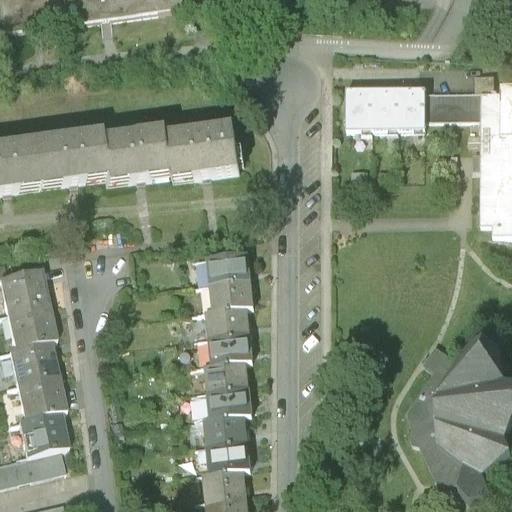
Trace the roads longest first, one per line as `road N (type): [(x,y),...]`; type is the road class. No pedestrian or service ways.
road 1 (residential): [(288,511),(291,75)]
road 2 (residential): [(107,511),(84,347),(84,285)]
